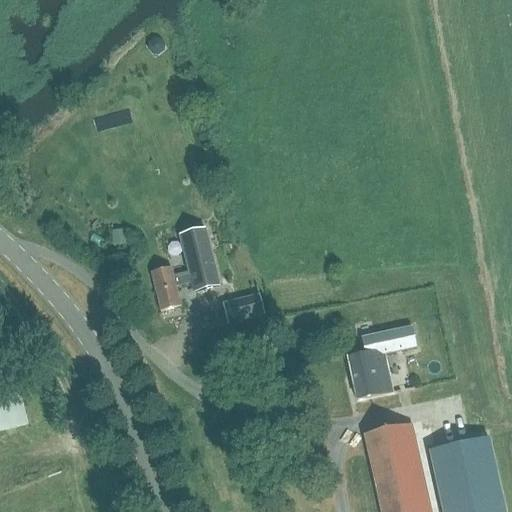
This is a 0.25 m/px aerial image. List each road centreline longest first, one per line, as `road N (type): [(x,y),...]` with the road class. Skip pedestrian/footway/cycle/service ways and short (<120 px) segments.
road 1 (unclassified): [(162,511),(117,379),(66,305),(0,245)]
road 2 (track): [(36,339),(90,461)]
